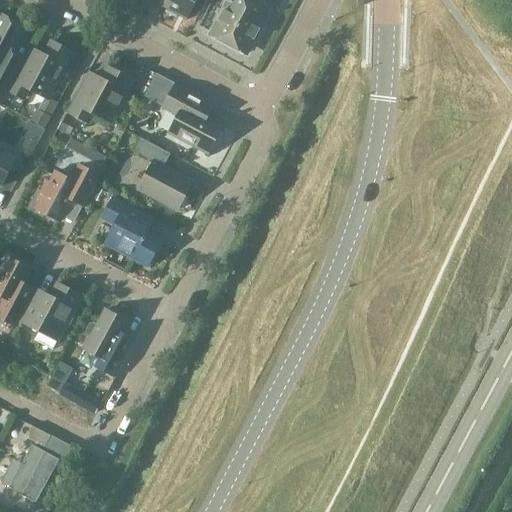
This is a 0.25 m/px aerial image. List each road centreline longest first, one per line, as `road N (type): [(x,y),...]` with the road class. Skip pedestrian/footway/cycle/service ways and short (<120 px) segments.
road 1 (tertiary): [(211,511),(309,322),(362,193),(381,97),(385,0)]
road 2 (residential): [(262,108),(57,0)]
road 3 (residential): [(172,312),(264,135),(262,108)]
road 4 (residential): [(172,312),(0,223)]
road 5 (secondary): [(426,511),(511,351)]
road 6 (residential): [(100,449),(172,312)]
road 7 (residential): [(262,108),(318,0)]
